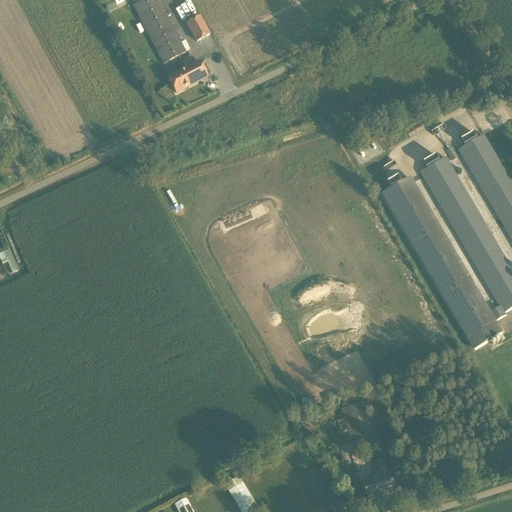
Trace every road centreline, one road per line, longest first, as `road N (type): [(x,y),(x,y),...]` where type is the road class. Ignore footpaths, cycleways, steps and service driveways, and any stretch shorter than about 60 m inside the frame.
road 1 (unclassified): [(0,202),(428,0)]
road 2 (unclassified): [(511,108),(447,0)]
